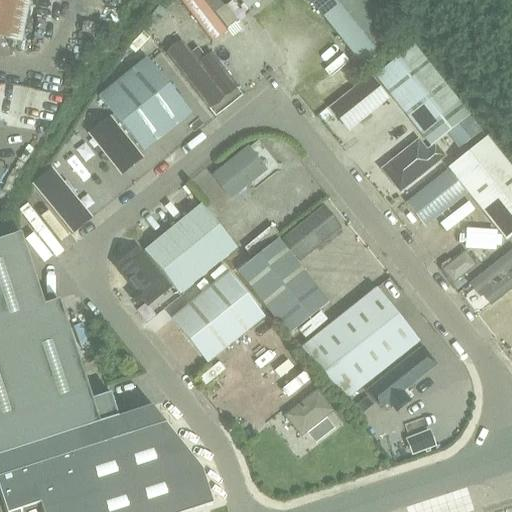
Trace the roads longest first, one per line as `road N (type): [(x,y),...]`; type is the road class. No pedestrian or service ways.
road 1 (unclassified): [(511,415),(469,345),(292,115),(274,108),(256,113),(77,255)]
road 2 (unclassified): [(244,511),(235,466),(77,255)]
road 3 (unclassified): [(317,511),(511,449)]
